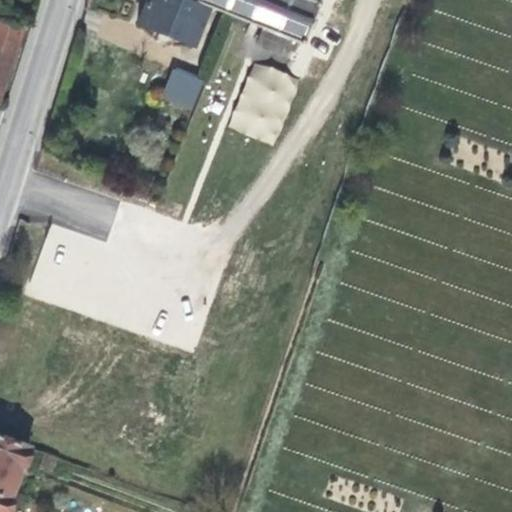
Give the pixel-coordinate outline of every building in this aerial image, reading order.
[(209,6),(193,0),(145,0),(137,22),(194,45),(209,6)] [(287,38),(303,43),(319,0),(193,0),(209,6),(232,15),(263,28),(287,38)] [(0,94),(22,29),(0,20),(0,94)] [(281,51),(287,38),(263,28),(257,42),(281,51)] [(253,61),(227,128),(275,146),(300,79),(253,61)] [(161,97),(192,108),(202,80),(172,69),(161,97)] [(57,323),(24,310),(0,376),(0,400),(26,410),(57,323)] [(192,373),(148,357),(118,442),(161,458),(192,373)] [(0,511),(4,511),(29,446),(0,434),(0,511)]
